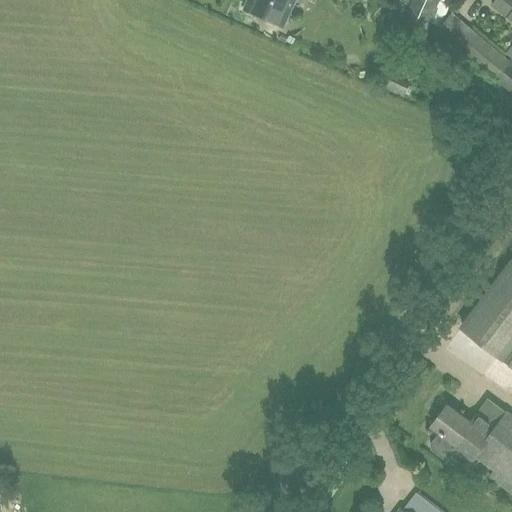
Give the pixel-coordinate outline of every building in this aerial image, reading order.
[(281,26),(292,0),(246,0),(242,9),(281,26)] [(417,0),(412,13),(430,21),(439,0),(417,0)] [(511,0),(496,0),(493,6),(511,20),(511,0)] [(440,32),(484,69),(499,53),(454,15),(440,32)] [(510,62),(499,53),(484,69),(511,92),(511,74),(505,68),(510,62)] [(511,260),(462,327),(511,365),(511,260)] [(477,455),(494,469),(487,478),(511,496),(511,416),(507,413),(496,428),(481,417),(474,425),(448,406),(432,427),(474,459),(477,455)]
